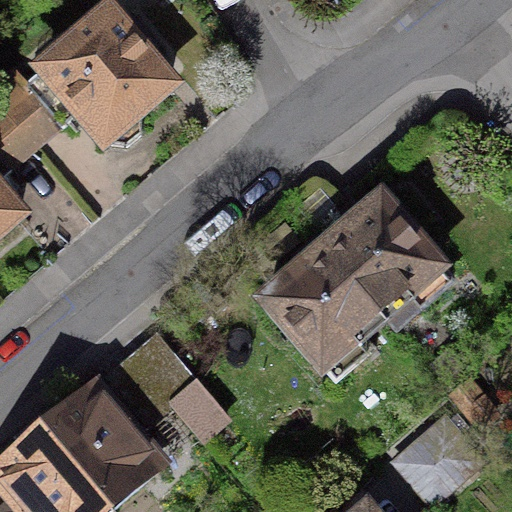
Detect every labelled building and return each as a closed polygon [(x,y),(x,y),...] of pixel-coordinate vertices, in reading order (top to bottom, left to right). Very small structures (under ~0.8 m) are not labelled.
[(45,74),(1,111),(34,149),(59,128),(61,131),(80,115),(92,129),(104,143),(105,142),(109,147),(127,149),(141,137),(141,119),(138,114),(169,87),(108,15),(43,71),(45,74)] [(9,171),(34,149),(1,111),(0,111),(0,231),(17,217),(5,203),(0,197),(0,183),(11,173),(9,171)] [(324,235),(315,243),(379,319),(406,296),(419,312),(450,285),(380,204),(342,238),(333,227),(324,235)] [(306,250),(296,259),(305,270),(266,303),(335,384),(366,357),(353,342),(379,319),(315,243),(306,250)] [(146,351),(133,362),(171,407),(196,386),(158,341),(146,351)] [(110,382),(150,428),(173,408),(171,407),(133,362),(123,371),(110,382)] [(203,447),(228,432),(203,389),(178,403),(203,447)] [(73,413),(46,436),(105,506),(147,471),(121,440),(129,432),(97,393),(73,413)] [(444,425),(398,465),(431,504),(454,484),(477,464),(444,425)] [(22,456),(0,474),(0,482),(24,511),(35,511),(38,510),(39,511),(97,511),(105,506),(46,436),(22,456)]
